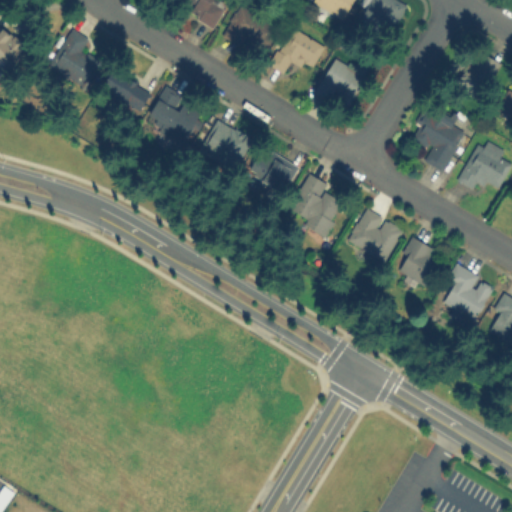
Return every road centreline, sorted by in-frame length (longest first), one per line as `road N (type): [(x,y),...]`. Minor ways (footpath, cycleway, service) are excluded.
road 1 (residential): [(511,257),(91,0)]
road 2 (tertiary): [(353,362),(338,345),(117,210),(0,169)]
road 3 (tertiary): [(0,185),(95,218),(328,358),(353,362)]
road 4 (residential): [(354,161),(455,0)]
road 5 (tertiary): [(353,362),(262,511)]
road 6 (tertiary): [(368,371),(511,459)]
road 7 (tertiary): [(281,511),(368,371)]
